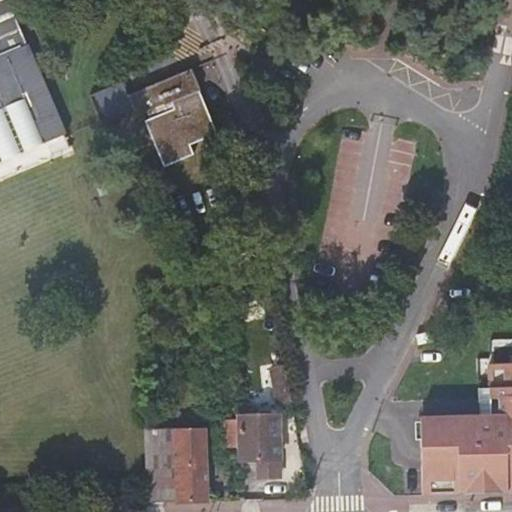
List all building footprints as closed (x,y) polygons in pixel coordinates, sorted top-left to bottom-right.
[(26,46),(6,0),(0,0),(0,161),(65,134),(28,44),(26,46)] [(119,65),(122,71),(133,67),(131,60),(119,65)] [(198,90),(190,69),(128,94),(122,81),(89,94),(100,121),(133,108),(137,115),(170,101),(173,109),(145,121),(163,166),(192,154),(188,145),(216,134),(198,90)] [(499,418),(480,419),(420,421),(424,495),(511,492),(511,366),(487,367),(489,390),(489,402),(498,403),(499,418)] [(291,403),(287,383),(274,382),(277,403),(291,403)] [(478,391),(480,419),(499,418),(498,403),(489,402),(489,390),(478,391)] [(238,416),(239,460),(257,460),(258,480),(279,479),(278,459),(277,415),(238,416)] [(237,419),(222,420),(222,448),(238,448),(237,419)] [(204,430),(174,432),(175,501),(175,502),(206,501),(206,499),(204,430)] [(174,432),(144,432),(145,483),(146,502),(175,501),(174,432)]
